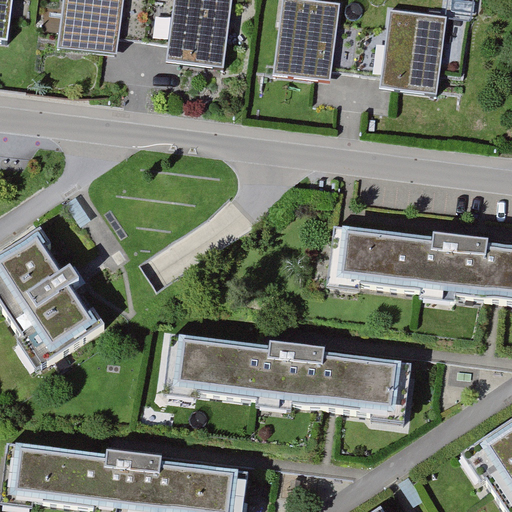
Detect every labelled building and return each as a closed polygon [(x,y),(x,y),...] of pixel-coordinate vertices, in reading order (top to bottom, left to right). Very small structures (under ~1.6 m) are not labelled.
[(0,0),(0,48),(6,49),(12,0),(0,0)] [(91,65),(120,69),(128,0),(68,0),(62,55),(92,58),(91,65)] [(181,0),(173,71),(227,78),(236,0),(181,0)] [(278,81),(333,88),(343,10),(288,3),(278,81)] [(396,16),(386,95),(441,102),(451,23),(396,16)] [(67,279),(63,273),(47,248),(53,245),(43,229),(0,256),(0,301),(24,338),(16,343),(38,377),(107,331),(80,291),(90,285),(80,270),(67,279)] [(469,323),(511,329),(511,256),(334,234),(318,298),(449,318),(450,310),(471,313),(469,323)] [(185,415),(187,406),(381,429),(380,443),(400,446),(406,379),(318,370),(320,363),(263,355),(163,341),(154,409),(185,415)] [(511,511),(511,431),(455,469),(474,497),(481,492),(494,511),(511,511)] [(0,511),(241,511),(244,490),(154,479),(155,472),(99,465),(98,472),(0,459),(0,511)]
